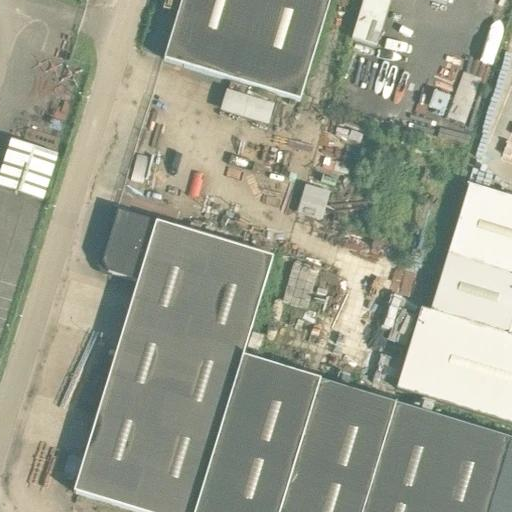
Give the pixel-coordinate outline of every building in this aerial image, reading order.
[(300,103),(330,0),(182,0),(164,62),(300,103)] [(377,47),(391,0),(429,0),(447,5),(448,0),(363,0),(352,39),(377,47)] [(271,126),(278,105),(229,90),(222,112),(271,126)] [(0,188),(43,203),(58,158),(11,142),(0,176),(0,188)] [(300,212),(323,219),(331,193),(308,185),(300,212)] [(511,201),(470,189),(430,315),(421,312),(396,392),(511,427),(511,201)] [(275,260),(137,219),(118,213),(103,264),(108,274),(138,283),(74,494),(132,511),(511,511),(511,443),(244,362),(275,260)]
